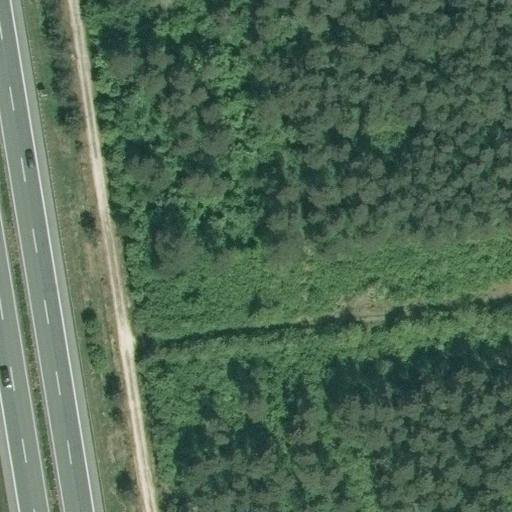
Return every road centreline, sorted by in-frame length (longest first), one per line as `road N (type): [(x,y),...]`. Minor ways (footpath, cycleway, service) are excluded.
road 1 (track): [(71,0),(154,511)]
road 2 (motorway): [(80,511),(0,15)]
road 3 (motorway): [(0,291),(35,511)]
